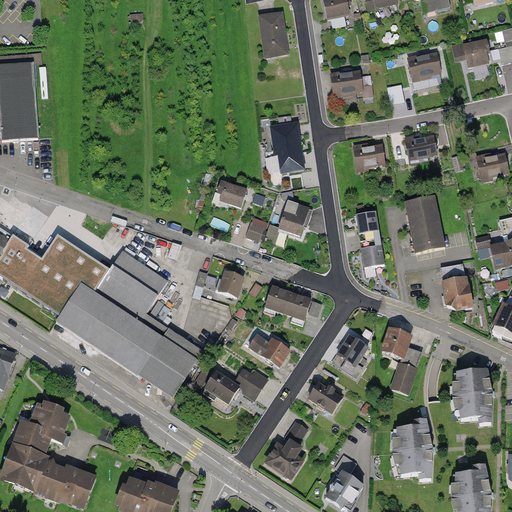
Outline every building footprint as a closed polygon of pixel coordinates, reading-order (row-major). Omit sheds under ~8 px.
[(345,0),(338,0),(325,3),(328,21),(331,20),(333,29),(346,27),(345,19),(340,20),(340,19),(349,17),(345,0)] [(365,0),(369,13),(397,6),(395,0),(365,0)] [(414,0),(415,2),(423,0),(426,16),(451,10),(448,0),(414,0)] [(472,0),(474,8),(497,3),(496,0),(472,0)] [(283,14),(262,18),(268,59),(290,56),(283,14)] [(463,46),(455,48),(457,57),(465,55),(468,70),(489,65),(487,55),(490,55),(487,45),(464,50),(463,46)] [(511,47),(498,51),(502,66),(511,63),(511,47)] [(438,55),(407,63),(413,85),(443,78),(438,55)] [(35,65),(0,67),(0,73),(5,141),(40,139),(35,65)] [(362,73),(331,77),(334,98),(364,94),(365,100),(374,99),(372,82),(364,83),(362,73)] [(308,171),(301,125),(273,129),(278,158),(270,159),(273,176),(308,171)] [(436,135),(406,142),(411,164),(441,157),(436,135)] [(382,144),(353,150),(358,174),(386,168),(382,144)] [(507,154),(477,161),(481,181),(511,175),(507,154)] [(254,194),(224,184),(218,202),(248,212),(254,194)] [(437,199),(409,203),(417,255),(446,250),(437,199)] [(296,218),(285,214),(281,227),(307,236),(315,212),(300,206),(296,218)] [(379,213),(357,217),(360,237),(370,235),(372,249),(362,250),(365,271),(388,267),(379,213)] [(267,228),(253,223),(247,239),(262,244),(267,228)] [(281,229),(271,226),(267,240),(276,243),(281,229)] [(58,323),(178,400),(209,353),(151,316),(173,282),(123,250),(110,270),(58,236),(46,256),(14,236),(10,242),(0,235),(0,281),(60,320),(58,323)] [(511,243),(491,249),(496,272),(511,267),(511,243)] [(218,292),(221,278),(200,273),(194,298),(202,300),(205,288),(218,292)] [(246,279),(227,273),(221,292),(239,298),(246,279)] [(473,281),(446,286),(450,308),(458,309),(462,314),(478,311),(473,281)] [(314,302),(273,289),(267,307),(307,321),(314,302)] [(511,307),(505,304),(495,326),(511,334),(511,307)] [(415,338),(390,330),(382,353),(407,362),(415,338)] [(272,346),(257,336),(249,349),(281,371),(293,353),(275,342),(272,346)] [(369,353),(348,339),(337,355),(348,362),(342,371),(353,378),(369,353)] [(0,390),(7,392),(17,355),(0,349),(0,390)] [(419,371),(402,365),(394,390),(410,396),(419,371)] [(235,406),(242,395),(255,404),(267,386),(244,370),(235,383),(218,371),(207,388),(235,406)] [(478,374),(464,376),(462,398),(467,422),(481,421),(484,426),(496,426),(498,396),(493,374),(478,374)] [(345,401),(320,384),(310,399),(335,416),(345,401)] [(35,429),(25,425),(3,482),(81,511),(89,511),(100,484),(50,465),(59,439),(66,442),(73,421),(42,409),(35,429)] [(414,429),(399,431),(397,453),(402,477),(417,476),(419,482),(431,481),(434,451),(427,422),(415,423),(414,429)] [(309,431),(296,423),(269,464),(296,482),(310,461),(296,451),(309,431)] [(472,475),(457,477),(455,499),(458,511),(490,511),(492,497),(485,468),(473,469),(472,475)] [(348,511),(365,486),(343,472),(325,500),(344,511),(348,511)] [(155,494),(132,485),(122,508),(131,511),(174,511),(180,500),(156,491),(155,494)]
